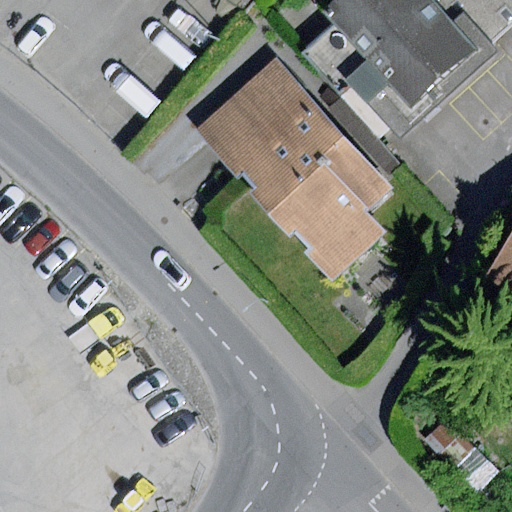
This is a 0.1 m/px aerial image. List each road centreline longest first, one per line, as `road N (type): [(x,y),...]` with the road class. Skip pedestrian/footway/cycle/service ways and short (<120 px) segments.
road 1 (residential): [(320,450),(169,288),(0,126)]
road 2 (residential): [(320,450),(376,398),(511,190)]
